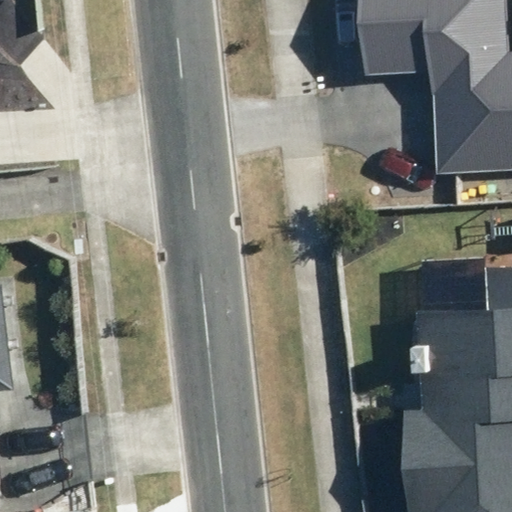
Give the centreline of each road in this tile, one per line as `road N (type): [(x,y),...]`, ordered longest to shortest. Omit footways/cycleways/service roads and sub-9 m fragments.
road 1 (residential): [(193,186),(228,511)]
road 2 (residential): [(193,186),(0,207)]
road 3 (residential): [(174,0),(193,186)]
